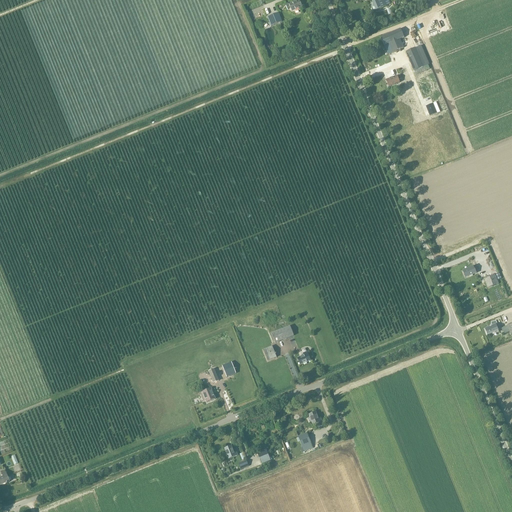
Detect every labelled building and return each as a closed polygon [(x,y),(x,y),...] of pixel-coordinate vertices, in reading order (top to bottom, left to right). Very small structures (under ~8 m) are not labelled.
[(376,10),(386,6),(390,4),(388,0),(375,0),(372,1),(376,10)] [(291,11),(301,7),(299,1),(288,5),(286,6),(287,10),(290,9),(291,11)] [(270,26),(281,22),(278,13),(267,17),(270,26)] [(403,48),(400,39),(404,38),(400,29),(380,37),(384,46),(388,54),(392,52),(392,53),(403,48)] [(415,75),(429,69),(428,65),(429,64),(421,46),(406,52),(414,71),(415,75)] [(398,80),(401,79),(399,75),(397,76),(386,81),(388,87),(399,83),(398,80)] [(433,102),(426,105),(429,114),(436,112),(433,102)] [(475,271),(478,269),(476,266),(473,267),(462,271),(465,278),(476,273),(475,271)] [(487,288),(498,284),(495,275),(484,279),(487,288)] [(487,335),(498,331),(496,325),(497,324),(496,321),(491,322),(492,326),(484,329),(487,335)] [(275,343),(294,336),(290,326),(271,334),(275,343)] [(509,332),(507,326),(501,328),(504,334),(509,332)] [(267,361),(276,357),(272,346),(263,350),(267,361)] [(300,365),(310,361),(308,354),(307,352),(303,354),(304,356),(297,359),(300,365)] [(227,377),(236,374),(231,363),(222,366),(227,377)] [(219,381),(214,370),(209,372),(213,383),(219,381)] [(211,389),(202,392),(203,394),(200,395),(203,401),(205,400),(206,403),(215,399),(211,389)] [(311,421),(313,425),(315,424),(317,427),(323,425),(320,418),(318,418),(315,412),(309,415),(310,417),(308,418),(309,422),(311,421)] [(307,433),(298,437),(304,452),(313,448),(311,444),(307,433)] [(229,459),(237,455),(236,451),(233,452),(231,446),(224,449),(229,459)] [(261,464),(270,460),(266,449),(257,453),(261,464)] [(238,464),(240,469),(248,466),(246,461),(238,464)] [(0,485),(9,482),(5,473),(4,470),(0,472),(1,475),(2,477),(0,478),(0,485)]
